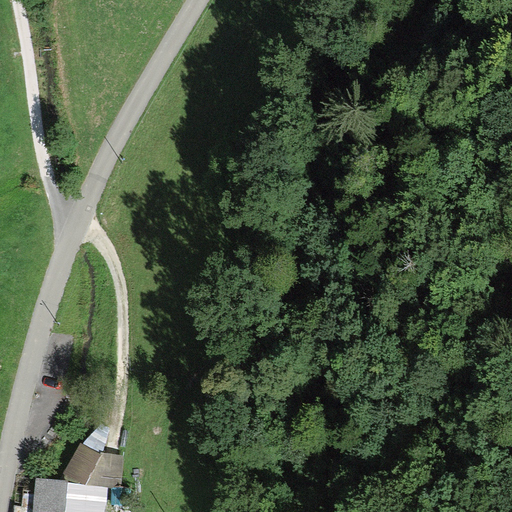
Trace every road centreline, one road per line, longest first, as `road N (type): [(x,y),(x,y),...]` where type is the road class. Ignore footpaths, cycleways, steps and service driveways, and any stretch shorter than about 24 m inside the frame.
road 1 (unclassified): [(195,0),(67,233),(15,401),(0,504)]
road 2 (track): [(19,0),(49,176),(67,233)]
